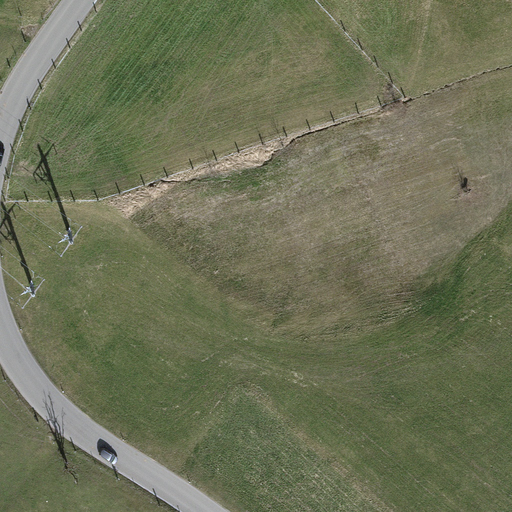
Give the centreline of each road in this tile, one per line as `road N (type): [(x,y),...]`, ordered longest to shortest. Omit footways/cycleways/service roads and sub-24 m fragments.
road 1 (unclassified): [(204,511),(68,420),(27,375),(0,322)]
road 2 (unclassified): [(0,137),(25,78),(80,0)]
